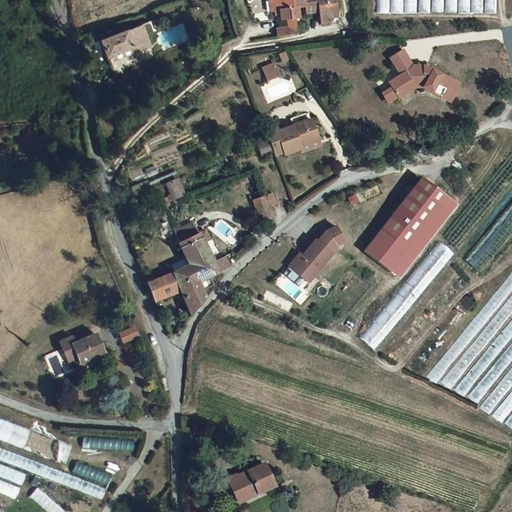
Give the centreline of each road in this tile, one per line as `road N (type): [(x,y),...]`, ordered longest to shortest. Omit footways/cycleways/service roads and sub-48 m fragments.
road 1 (residential): [(511,99),(484,127),(329,190),(284,225),(226,278),(172,365)]
road 2 (unclassified): [(172,365),(115,229),(52,0)]
road 3 (track): [(220,287),(348,339),(388,368),(460,296),(511,258)]
road 4 (unclassified): [(0,399),(55,421),(175,425)]
